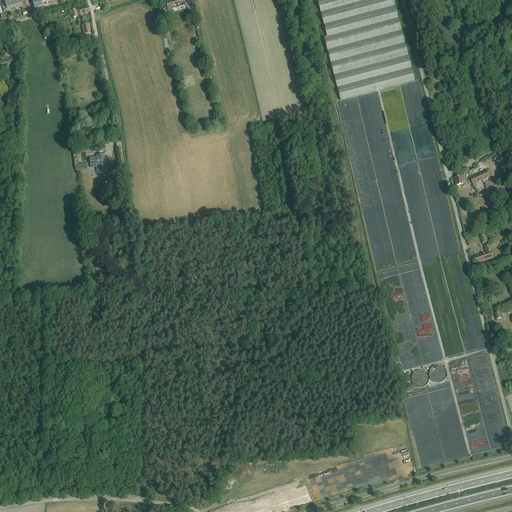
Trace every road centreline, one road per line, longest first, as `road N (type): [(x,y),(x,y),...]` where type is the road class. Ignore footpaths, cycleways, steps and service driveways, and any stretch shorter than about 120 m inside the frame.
road 1 (unclassified): [(402,0),(511,436)]
road 2 (track): [(141,503),(140,236)]
road 3 (track): [(140,236),(88,0)]
road 4 (track): [(49,502),(57,374),(143,369)]
road 5 (tertiary): [(511,458),(309,511)]
road 6 (unclassified): [(194,511),(97,499),(0,509)]
road 7 (motorway): [(511,474),(371,511)]
